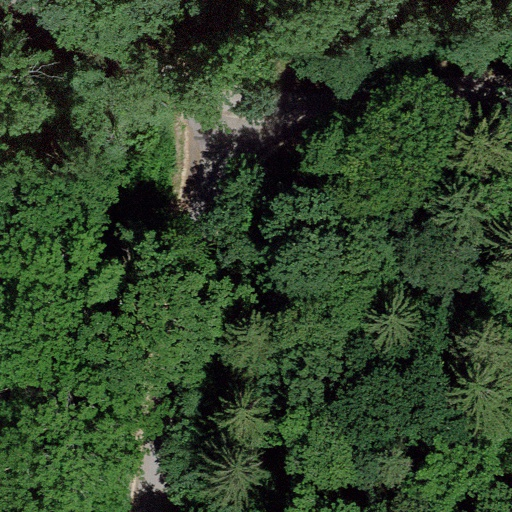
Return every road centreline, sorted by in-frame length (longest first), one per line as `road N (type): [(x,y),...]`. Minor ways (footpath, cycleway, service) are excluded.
road 1 (residential): [(212,129),(154,511)]
road 2 (residential): [(212,129),(290,100),(511,93)]
road 3 (residential): [(26,0),(212,129)]
